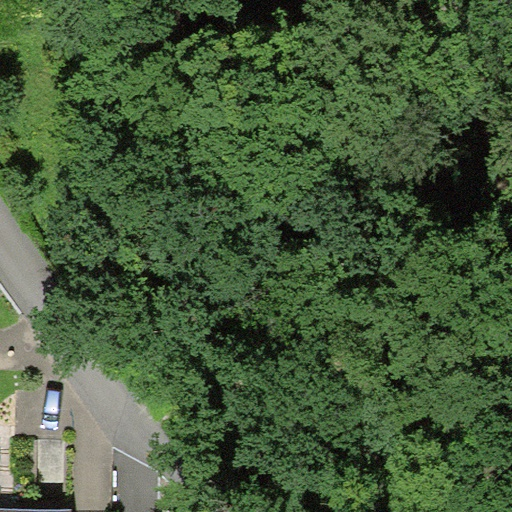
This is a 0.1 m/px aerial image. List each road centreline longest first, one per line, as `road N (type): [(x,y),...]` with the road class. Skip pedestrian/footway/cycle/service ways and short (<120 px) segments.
road 1 (track): [(95,0),(100,300),(85,364)]
road 2 (track): [(443,0),(511,270)]
road 3 (track): [(239,511),(85,364)]
road 4 (residential): [(85,364),(0,239)]
